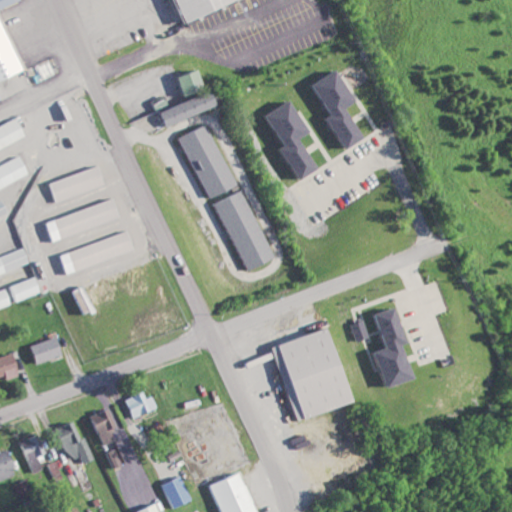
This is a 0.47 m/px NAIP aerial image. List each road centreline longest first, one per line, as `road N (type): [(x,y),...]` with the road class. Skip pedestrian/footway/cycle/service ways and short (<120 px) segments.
road 1 (residential): [(53,0),(251,423),(284,511)]
road 2 (residential): [(0,413),(436,246)]
